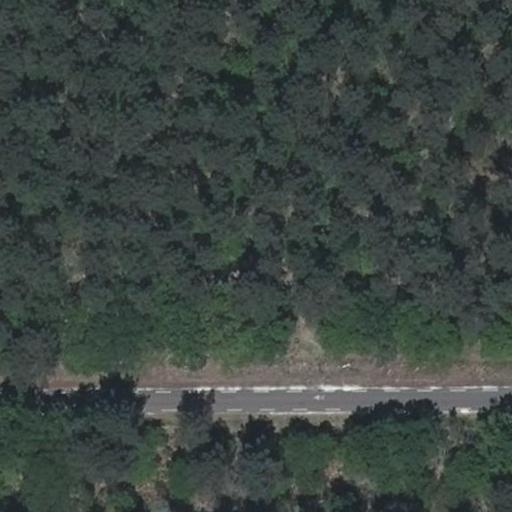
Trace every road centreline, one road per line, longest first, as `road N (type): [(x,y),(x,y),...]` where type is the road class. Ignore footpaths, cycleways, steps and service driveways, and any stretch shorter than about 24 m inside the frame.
road 1 (track): [(511,331),(0,342)]
road 2 (unclassified): [(0,399),(511,395)]
